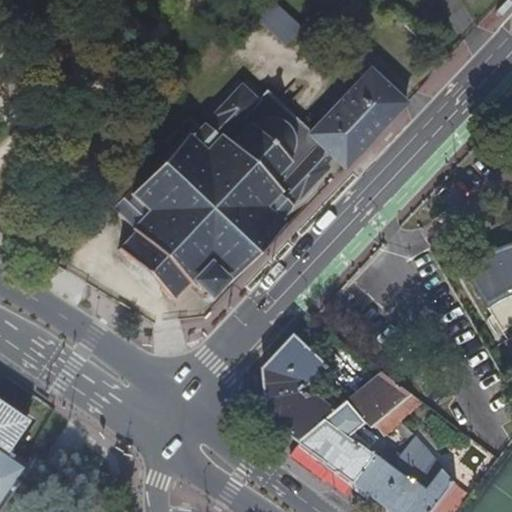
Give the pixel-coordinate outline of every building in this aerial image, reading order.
[(306,28),(274,0),(257,0),(252,12),(289,46),(306,28)] [(309,135),(332,159),(344,170),(406,105),(370,71),(309,135)] [(332,159),(309,135),(266,93),(259,100),(242,84),(211,117),(213,119),(207,125),(205,124),(202,127),(191,138),(188,135),(174,150),(162,162),(149,175),(134,192),(131,189),(130,191),(129,190),(126,188),(124,188),(121,188),(118,188),(116,189),(113,191),(112,193),(110,196),(110,199),(110,201),(111,204),(112,206),(113,208),(112,209),(133,228),(132,230),(135,234),(119,250),(173,299),(188,283),(191,286),(194,282),(206,294),(205,295),(205,299),(208,302),(212,301),(214,298),(214,295),(213,293),(225,280),(228,283),(284,226),(280,222),(294,207),(292,205),(298,199),(299,201),(331,168),(327,165),(332,159)] [(476,263),(470,269),(464,274),(433,248),(477,288),(490,308),(503,300),(511,296),(511,244),(507,246),(499,249),(491,253),(484,258),(476,263)] [(332,367),(297,334),(265,368),(268,418),(302,443),(341,411),(322,395),(314,396),(306,389),(313,381),(318,382),(332,367)] [(385,372),(371,384),(394,410),(413,394),(385,372)] [(351,401),(352,402),(369,422),(374,427),(378,423),(394,410),(371,384),(351,401)] [(403,420),(424,402),(413,394),(394,410),(403,420)] [(0,508),(30,465),(9,450),(29,420),(0,400),(0,508)] [(454,511),(442,503),(458,483),(436,458),(424,475),(436,484),(430,491),(417,481),(415,484),(393,468),(369,450),(377,439),(363,427),(369,422),(352,402),(341,411),(302,443),(393,511),(454,511)] [(388,434),(404,421),(403,420),(394,410),(378,423),(388,434)] [(424,475),(436,458),(418,437),(393,468),(415,484),(417,481),(430,491),(436,484),(424,475)] [(442,503),(454,511),(458,511),(470,497),(458,483),(442,503)]
